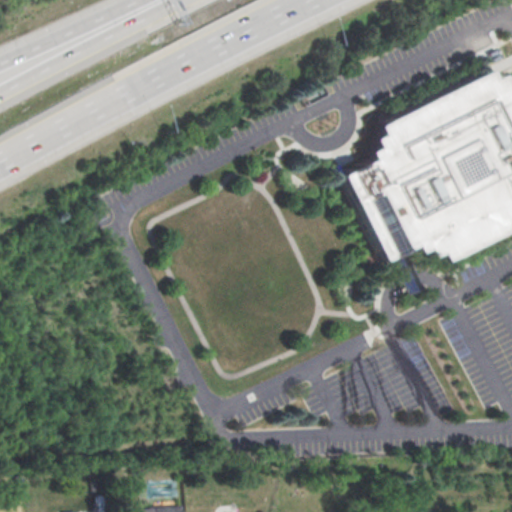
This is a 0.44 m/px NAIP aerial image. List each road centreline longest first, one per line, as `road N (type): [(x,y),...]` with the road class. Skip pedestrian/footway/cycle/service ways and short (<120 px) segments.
road 1 (motorway): [(0,163),(311,0)]
road 2 (motorway): [(181,0),(0,93)]
road 3 (motorway): [(139,0),(0,62)]
